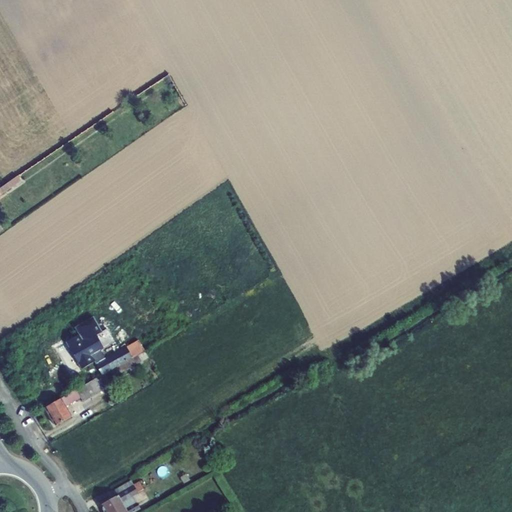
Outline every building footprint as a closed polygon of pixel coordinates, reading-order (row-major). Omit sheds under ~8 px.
[(0,188),(0,195),(11,187),(8,183),(0,188)] [(75,328),(75,329),(94,318),(94,317),(75,328)] [(77,363),(82,370),(95,363),(102,375),(111,370),(129,361),(123,349),(106,359),(101,351),(104,349),(97,336),(103,333),(94,318),(75,329),(79,335),(66,343),(71,351),(73,350),(79,361),(77,363)] [(129,361),(134,358),(127,347),(123,349),(129,361)] [(77,363),(79,361),(73,350),(71,351),(77,363)] [(134,358),(129,361),(132,366),(148,357),(145,351),(134,358)] [(132,366),(129,361),(111,370),(114,376),(132,366)] [(104,390),(97,378),(45,408),(56,426),(72,417),(66,407),(81,398),(83,402),(104,390)] [(104,511),(135,511),(141,509),(133,496),(144,490),(141,483),(134,487),(132,481),(115,491),(118,496),(101,506),(104,511)]
